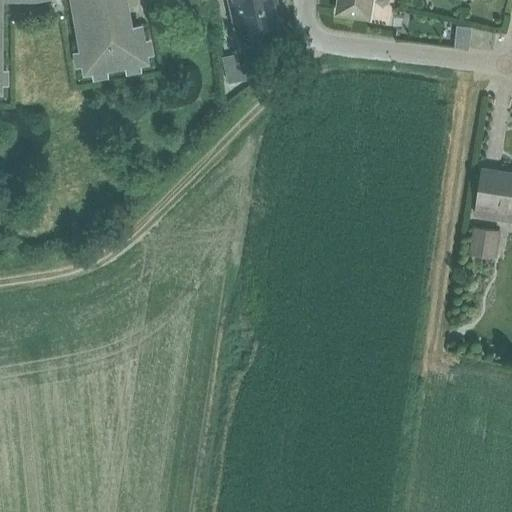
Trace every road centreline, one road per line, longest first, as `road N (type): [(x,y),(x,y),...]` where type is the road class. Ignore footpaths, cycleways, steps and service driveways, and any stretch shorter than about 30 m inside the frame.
road 1 (track): [(0,282),(63,273),(120,245),(318,43)]
road 2 (residential): [(318,43),(506,67)]
